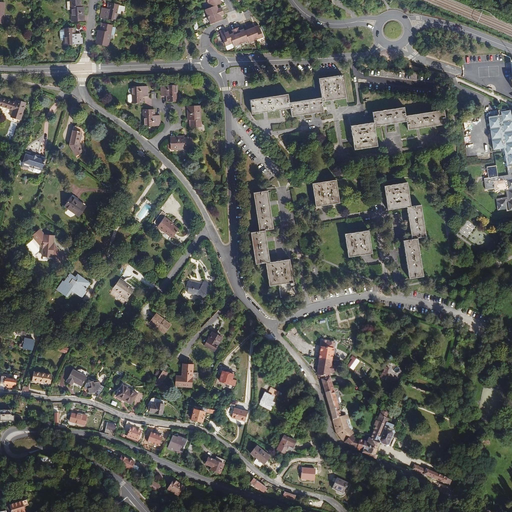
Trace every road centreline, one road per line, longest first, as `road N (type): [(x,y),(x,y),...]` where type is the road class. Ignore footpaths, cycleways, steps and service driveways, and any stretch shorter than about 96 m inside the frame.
road 1 (tertiary): [(131,494),(58,451),(8,455),(4,439),(16,430),(85,435),(300,511)]
road 2 (residential): [(340,511),(321,497),(274,484),(195,429),(77,400),(0,393)]
road 3 (residential): [(487,511),(339,452),(313,382),(231,278)]
road 4 (residential): [(211,228),(167,162),(86,99),(84,67)]
road 5 (tertiary): [(381,39),(372,52),(339,59),(224,63)]
road 6 (residential): [(231,278),(227,119)]
road 7 (unclassified): [(0,491),(60,480),(108,504),(131,494)]
road 8 (track): [(309,377),(303,397),(317,454),(290,460),(273,483)]
road 9 (tertiary): [(205,66),(84,67)]
